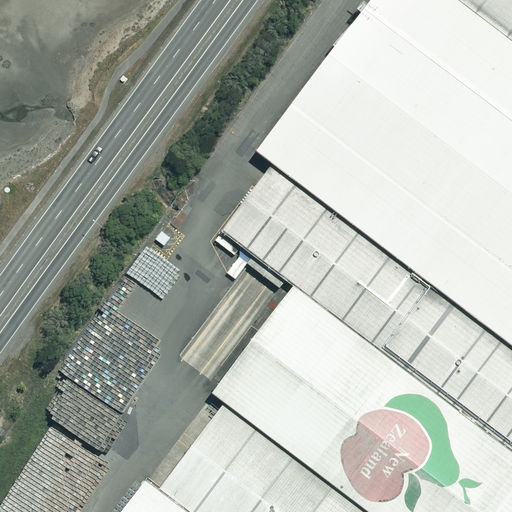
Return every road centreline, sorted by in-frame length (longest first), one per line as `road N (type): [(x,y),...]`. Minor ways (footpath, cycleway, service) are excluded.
road 1 (trunk): [(250,0),(0,340)]
road 2 (trunk): [(0,293),(214,0)]
